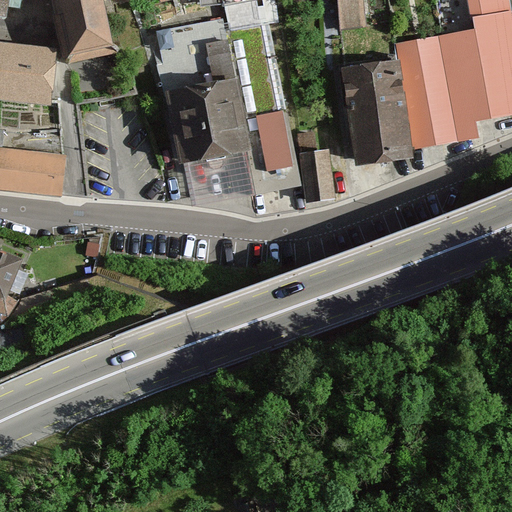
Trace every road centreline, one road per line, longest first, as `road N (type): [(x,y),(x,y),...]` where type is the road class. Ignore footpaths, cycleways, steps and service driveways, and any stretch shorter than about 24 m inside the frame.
road 1 (primary): [(511,225),(0,426)]
road 2 (residential): [(0,207),(319,231),(511,150)]
